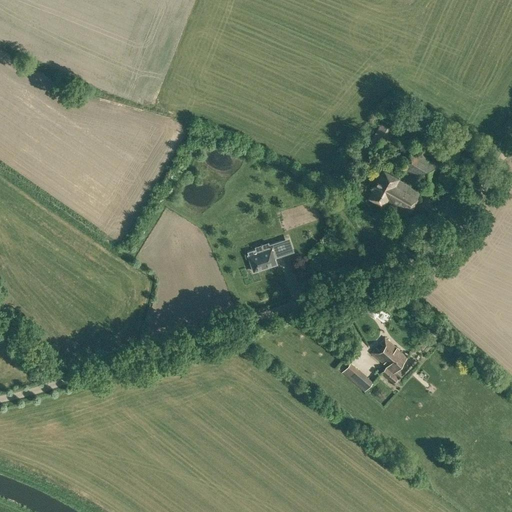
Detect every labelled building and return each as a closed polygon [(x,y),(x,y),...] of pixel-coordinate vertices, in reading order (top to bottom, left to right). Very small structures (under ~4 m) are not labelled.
[(379,152),(391,127),(380,122),(368,146),(379,152)] [(425,183),(437,162),(413,148),(402,169),(425,183)] [(408,214),(419,192),(396,180),(398,177),(383,169),(368,197),(383,205),(385,202),(408,214)] [(452,203),(460,189),(448,183),(440,197),(452,203)] [(254,247),(255,249),(247,252),(248,255),(247,255),(253,273),(278,265),(276,258),(287,254),(282,240),(269,244),(269,242),(254,247)] [(382,303),(379,301),(371,295),(367,300),(362,305),(364,306),(373,314),(382,303)] [(407,357),(384,337),(379,343),(384,347),(380,351),(376,347),(372,353),(387,366),(382,372),(390,379),(394,383),(399,377),(393,373),(407,357)] [(364,392),(373,382),(360,370),(351,380),(364,392)]
